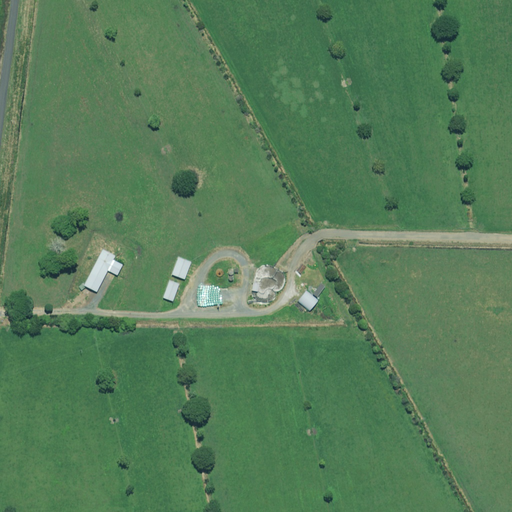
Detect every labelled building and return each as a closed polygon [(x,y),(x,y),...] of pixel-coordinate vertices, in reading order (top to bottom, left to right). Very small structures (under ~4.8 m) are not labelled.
[(86,286),(103,295),(111,277),(107,275),(109,271),(118,276),(123,265),(114,261),(116,257),(104,250),(86,286)] [(192,262),(180,258),(173,275),(185,280),(192,262)] [(261,259),(252,259),(252,270),(261,270),(261,259)] [(311,265),(305,260),(295,273),(301,277),(311,265)] [(181,285),(171,281),(164,298),(174,302),(181,285)] [(235,303),(235,290),(216,290),(216,303),(235,303)] [(299,302),(311,311),(319,301),(307,292),(299,302)]
